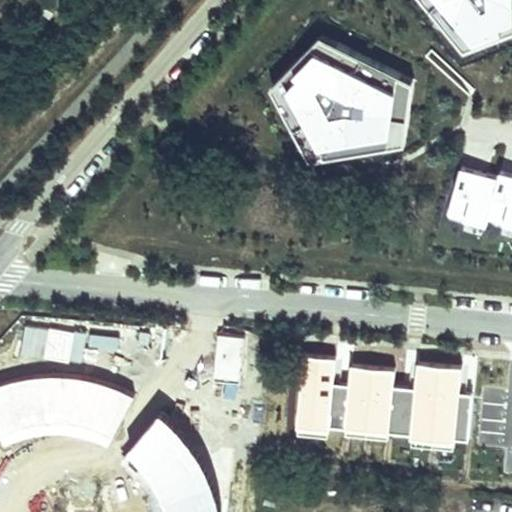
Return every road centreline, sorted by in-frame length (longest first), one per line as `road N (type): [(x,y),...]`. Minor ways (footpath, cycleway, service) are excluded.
road 1 (residential): [(511,329),(0,282)]
road 2 (residential): [(0,253),(218,0)]
